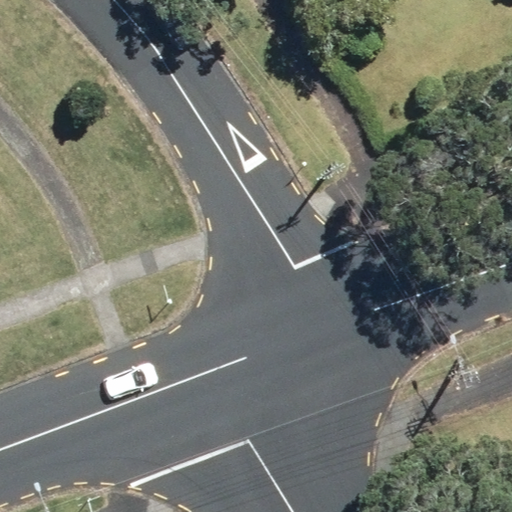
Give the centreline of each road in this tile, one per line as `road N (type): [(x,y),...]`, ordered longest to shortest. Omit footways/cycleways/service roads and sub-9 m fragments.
road 1 (residential): [(273,350),(275,282),(234,162),(199,98),(104,0)]
road 2 (tertiary): [(273,350),(0,455)]
road 3 (tertiary): [(511,263),(273,350)]
road 4 (residential): [(273,350),(271,433),(301,511)]
